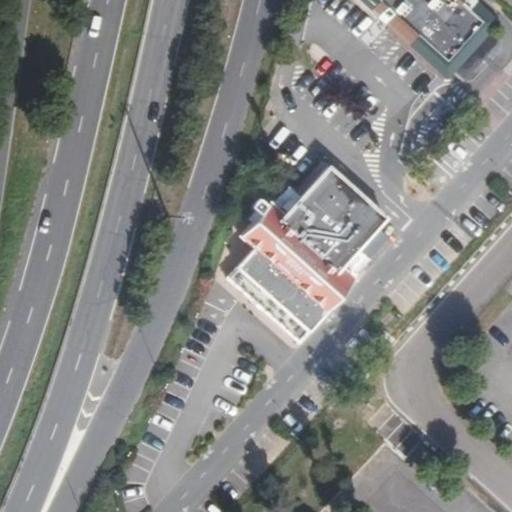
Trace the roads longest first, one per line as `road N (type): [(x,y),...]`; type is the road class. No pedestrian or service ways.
road 1 (primary): [(59,511),(184,254),(259,0)]
road 2 (primary): [(16,511),(80,348),(168,0)]
road 3 (primary): [(101,0),(44,252),(0,382)]
road 4 (primary): [(22,0),(0,150)]
